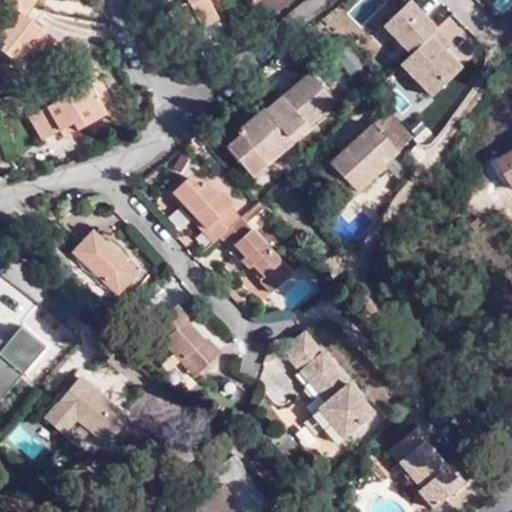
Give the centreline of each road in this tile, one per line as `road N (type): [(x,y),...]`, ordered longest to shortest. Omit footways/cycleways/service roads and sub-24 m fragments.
road 1 (residential): [(0,207),(31,186),(146,148),(296,21)]
road 2 (unknown): [(0,236),(153,410)]
